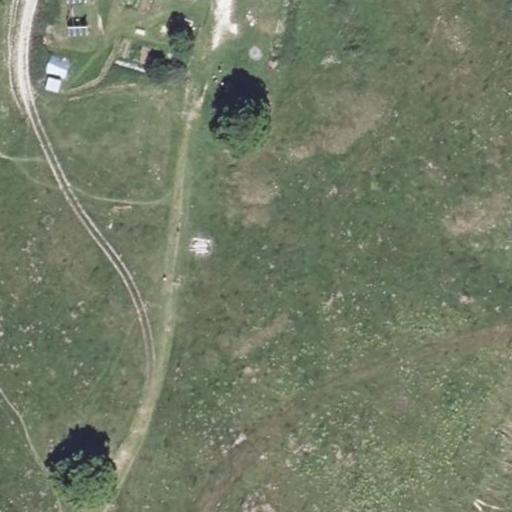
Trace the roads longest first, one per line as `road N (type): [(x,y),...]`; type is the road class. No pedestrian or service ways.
road 1 (track): [(183,163),(162,364),(146,415),(89,511)]
road 2 (track): [(211,511),(269,437),(351,377),(511,330)]
road 3 (track): [(222,0),(194,83),(183,163)]
